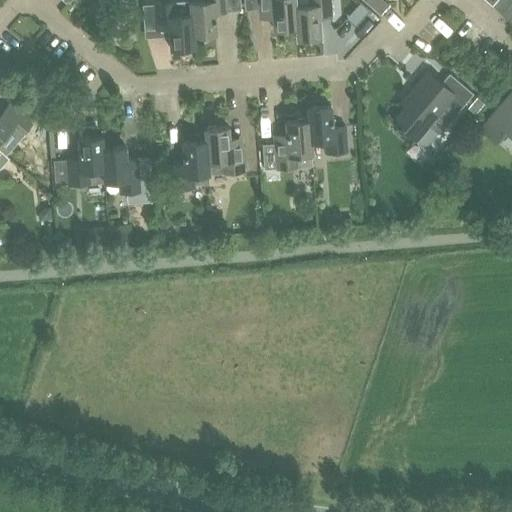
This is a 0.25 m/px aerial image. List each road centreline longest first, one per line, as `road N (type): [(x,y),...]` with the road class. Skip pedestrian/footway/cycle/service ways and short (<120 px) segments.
road 1 (residential): [(0,277),(511,236)]
road 2 (residential): [(30,0),(129,84),(348,70),(433,0)]
road 3 (secondary): [(263,511),(0,449)]
